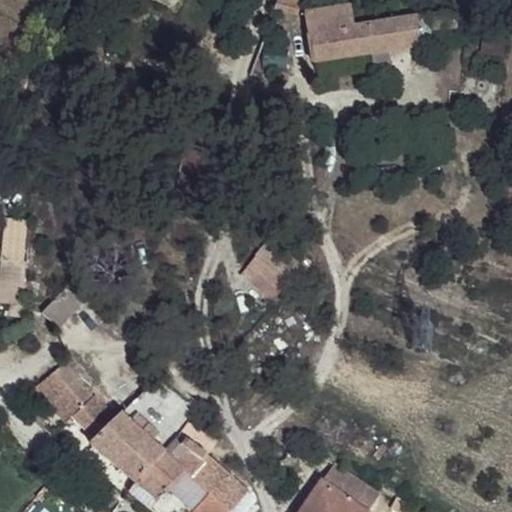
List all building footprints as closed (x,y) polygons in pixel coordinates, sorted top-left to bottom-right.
[(308,0),(285,0),(307,14),(308,0)] [(348,8),(307,14),(316,63),(420,47),(420,38),(417,20),(355,27),(348,8)] [(456,21),(417,20),(420,38),(457,33),(456,21)] [(504,44),(485,41),(484,52),(503,54),(504,44)] [(312,264),(278,238),(260,262),(297,292),(312,264)] [(0,299),(25,300),(25,260),(0,259),(0,299)] [(40,308),(51,326),(86,303),(75,286),(40,308)] [(121,416),(63,364),(55,372),(83,404),(72,420),(95,442),(121,416)] [(83,404),(55,372),(41,385),(72,420),(83,404)] [(158,373),(137,400),(165,427),(187,404),(158,373)] [(165,427),(137,400),(121,416),(151,441),(165,427)] [(197,413),(187,404),(165,427),(178,438),(197,413)] [(151,441),(121,416),(95,442),(91,446),(135,483),(163,452),(151,441)] [(178,438),(165,427),(151,441),(163,452),(178,438)] [(207,457),(178,438),(163,452),(135,483),(171,511),(222,511),(232,502),(246,484),(207,457)] [(368,511),(381,497),(334,468),(324,483),(368,511)] [(368,511),(324,483),(301,511),(368,511)] [(242,511),(232,502),(222,511),(242,511)]
